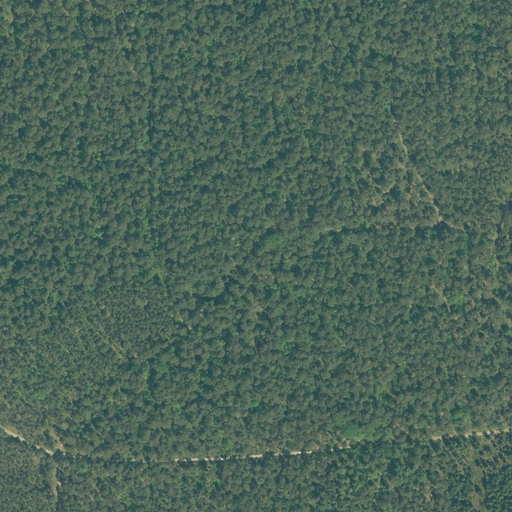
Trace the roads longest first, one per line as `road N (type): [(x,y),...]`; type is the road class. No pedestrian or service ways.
road 1 (track): [(455,226),(342,232),(253,254),(191,328),(79,405),(58,453),(58,511)]
road 2 (track): [(0,425),(51,452),(142,462),(511,429)]
road 3 (track): [(191,328),(153,242),(137,0)]
road 4 (track): [(409,0),(393,78),(396,110),(405,148),(455,226)]
